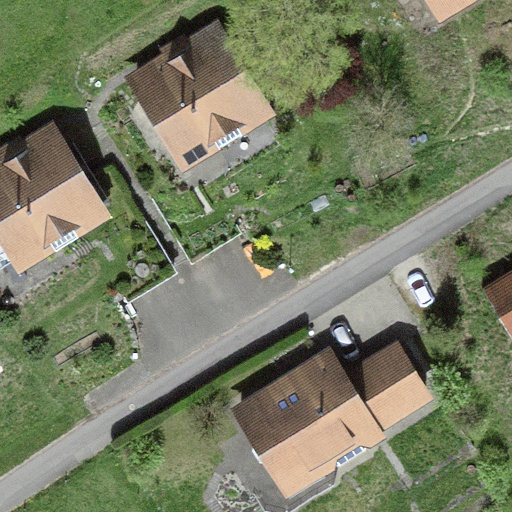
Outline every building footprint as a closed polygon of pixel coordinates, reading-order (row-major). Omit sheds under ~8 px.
[(428,0),(438,16),(447,11),(455,24),(484,6),(480,0),(428,0)] [(125,72),(181,168),(189,163),(193,170),(221,154),(217,147),(278,112),(220,12),(185,33),(183,30),(159,44),(163,50),(125,72)] [(19,269),(113,213),(55,116),(22,136),(19,131),(0,142),(0,265),(12,258),(19,269)] [(511,265),(481,284),(511,336),(511,265)] [(384,423),(434,392),(397,332),(346,363),(332,341),(230,403),(285,492),(388,430),(384,423)]
